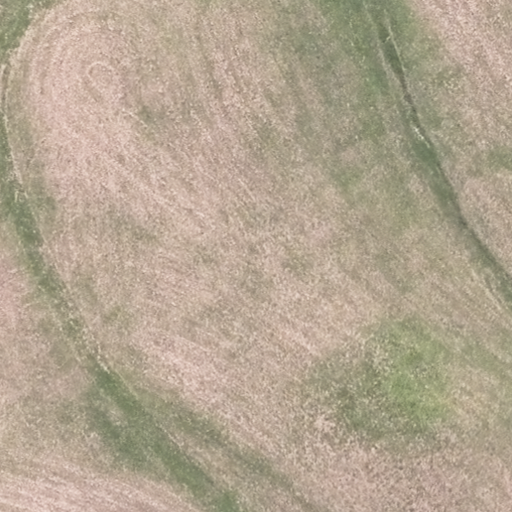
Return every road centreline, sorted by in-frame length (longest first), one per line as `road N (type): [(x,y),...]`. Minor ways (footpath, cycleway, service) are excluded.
road 1 (unknown): [(201,511),(136,440),(49,315),(0,186)]
road 2 (unknown): [(359,0),(441,217),(511,305)]
